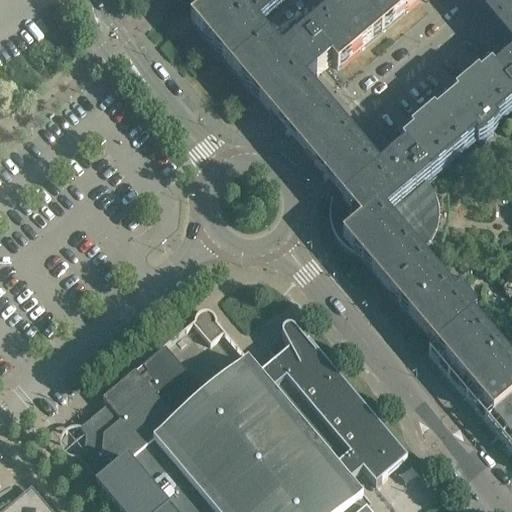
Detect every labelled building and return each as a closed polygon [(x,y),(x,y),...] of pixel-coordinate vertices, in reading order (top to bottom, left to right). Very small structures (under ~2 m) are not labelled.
[(511,0),(219,0),(199,17),(191,24),(257,103),(270,117),(282,132),(296,148),(305,159),(316,172),(329,187),(342,203),(341,204),(331,200),(331,201),(331,202),(333,202),(330,212),(330,217),(331,225),(335,238),(341,247),(348,253),(354,256),(358,258),(411,322),(417,329),(436,351),(430,356),(429,357),(486,425),(501,442),(511,455),(511,365),(473,320),(477,317),(476,316),(475,314),(474,312),(473,310),(471,308),(470,307),(469,305),(467,303),(466,302),(464,300),(462,299),(461,298),(459,297),(456,299),(417,253),(420,251),(422,249),(425,246),(427,243),(429,240),(430,237),(432,234),(433,231),(434,227),(434,224),(435,220),(435,217),(434,213),(434,210),(433,206),(432,203),(430,199),(429,196),(427,193),(425,190),(422,188),(511,111),(511,0)] [(225,337),(217,327),(217,326),(217,325),(217,323),(216,322),(215,320),(214,319),(213,318),(211,316),(209,315),(206,315),(205,315),(204,315),(202,316),(200,317),(199,317),(198,318),(197,320),(196,322),(195,324),(195,326),(185,334),(186,335),(193,329),(211,349),(225,337)] [(262,379),(261,379),(274,394),(286,384),(351,460),(338,471),(351,486),(352,486),(364,475),(376,490),(388,480),(408,463),(395,448),(340,383),(309,346),(307,348),(295,333),(294,333),(292,332),(291,331),(290,331),(288,331),(287,332),(283,335),(283,336),(282,337),(282,339),(283,340),(283,342),(290,355),(286,359),(280,352),(274,358),(279,364),(274,368),(262,379)] [(86,455),(78,461),(79,462),(102,488),(96,494),(111,511),(364,511),(359,505),(364,501),(352,486),(351,486),(338,471),(351,460),(286,384),(274,394),(261,379),(262,379),(261,378),(249,364),(207,400),(165,351),(143,369),(149,376),(141,382),(135,376),(103,403),(108,409),(82,432),(81,433),(87,440),(91,441),(90,455),(86,455)] [(49,511),(37,498),(37,502),(33,502),(29,502),(25,502),(21,503),(17,504),(13,505),(9,506),(6,508),(2,509),(0,510),(0,511),(49,511)]
